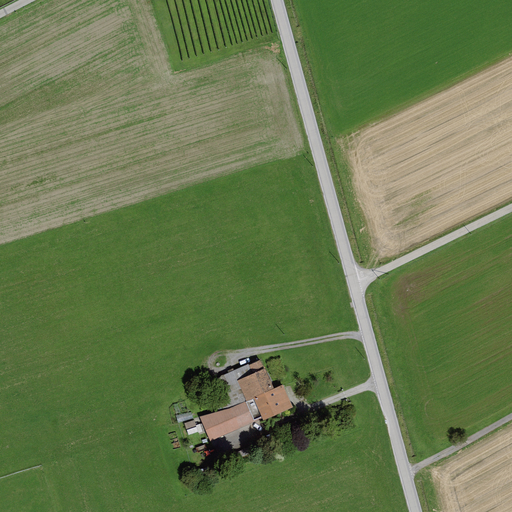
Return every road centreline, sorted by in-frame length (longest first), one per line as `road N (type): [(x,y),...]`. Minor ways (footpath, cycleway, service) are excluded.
road 1 (unclassified): [(276,0),(353,284)]
road 2 (unclassified): [(353,284),(415,511)]
road 3 (unclassified): [(511,208),(353,284)]
